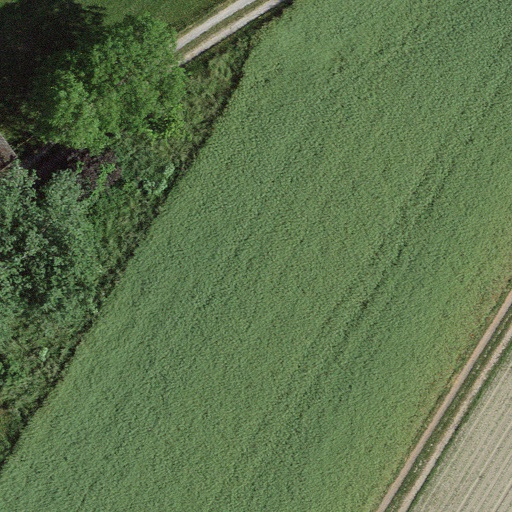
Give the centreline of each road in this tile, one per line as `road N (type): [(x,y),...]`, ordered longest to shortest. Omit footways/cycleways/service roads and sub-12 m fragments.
road 1 (track): [(0,207),(195,45),(269,0)]
road 2 (track): [(511,294),(381,511)]
